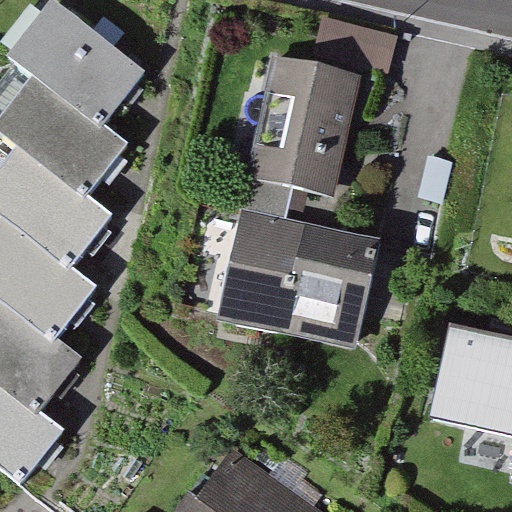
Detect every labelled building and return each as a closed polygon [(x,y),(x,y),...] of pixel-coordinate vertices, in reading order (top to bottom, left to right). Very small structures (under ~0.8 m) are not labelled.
[(142,80),(64,17),(20,71),(45,91),(5,141),(30,161),(0,198),(0,219),(16,232),(0,252),(0,473),(19,489),(63,435),(38,415),(80,364),(54,344),(95,293),(69,273),(110,222),(85,202),(126,150),(101,130),(142,80)] [(324,25),(320,65),(396,72),(400,32),(324,25)] [(247,179),(335,198),(361,77),(273,58),(247,179)] [(242,210),(218,320),(357,351),(382,241),(242,210)] [(511,337),(451,324),(429,420),(511,438),(511,337)] [(176,511),(322,511),(234,449),(199,498),(191,493),(176,511)]
